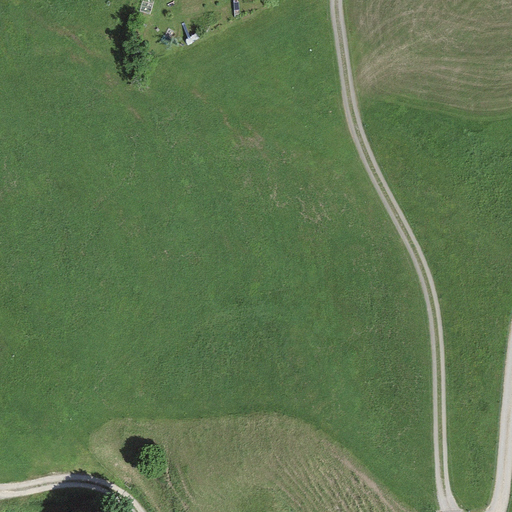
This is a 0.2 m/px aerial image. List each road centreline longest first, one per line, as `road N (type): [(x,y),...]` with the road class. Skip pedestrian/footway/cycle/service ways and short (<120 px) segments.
road 1 (track): [(338,0),(353,113),(426,292),(451,497)]
road 2 (track): [(138,511),(105,485),(0,487)]
